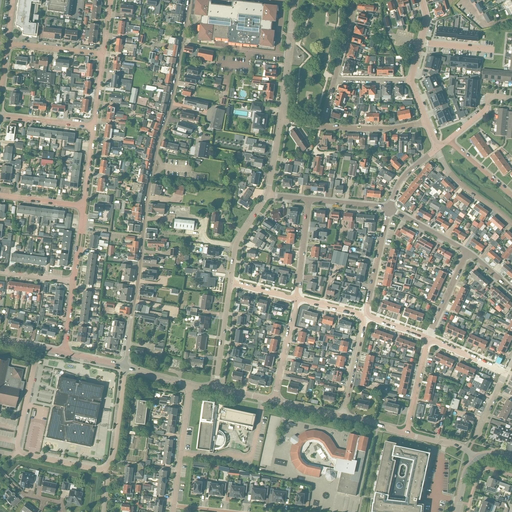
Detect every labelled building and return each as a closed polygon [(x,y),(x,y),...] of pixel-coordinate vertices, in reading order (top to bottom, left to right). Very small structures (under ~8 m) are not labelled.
[(18,0),(15,27),(16,27),(17,27),(18,27),(18,28),(19,28),(19,29),(21,27),(23,30),(21,31),(22,32),(22,33),(22,34),(22,35),(22,36),(36,38),(38,26),(29,25),(27,22),(28,12),(30,1),(32,2),(32,4),(36,5),(37,3),(41,4),(41,0),(18,0)] [(46,0),(46,2),(49,3),(49,4),(48,4),(47,11),(63,13),(63,16),(71,17),(73,0),(46,0)] [(92,8),(93,7),(100,8),(100,6),(101,6),(102,3),(101,3),(101,2),(97,2),(97,0),(93,0),(93,1),(93,5),(86,4),(85,7),(92,8)] [(147,0),(147,6),(155,7),(154,14),(159,15),(161,0),(147,0)] [(194,15),(194,16),(195,16),(200,17),(202,17),(201,20),(201,23),(199,40),(215,42),(215,39),(222,40),(229,40),(228,43),(236,44),(237,43),(242,44),(242,45),(243,45),(249,46),(250,46),(258,47),(258,46),(270,47),(273,47),(273,39),(274,39),(274,33),(274,32),(271,32),(268,32),(269,22),(273,22),(275,22),(276,15),(277,7),(274,7),(262,6),(262,5),(255,4),(248,3),(247,3),(241,3),(240,2),(234,2),(233,2),(233,4),(232,8),(226,7),(225,7),(219,6),(218,6),(211,5),(212,2),(209,2),(209,1),(200,0),(195,0),(194,15)] [(402,0),(404,7),(407,7),(408,12),(411,11),(409,3),(407,0),(402,0)] [(448,10),(447,5),(446,0),(443,1),(442,1),(438,2),(439,5),(440,8),(434,10),(436,17),(444,14),(442,8),(443,8),(442,4),(443,3),(445,11),(448,10)] [(502,4),(506,10),(511,6),(511,0),(508,0),(509,1),(502,4)] [(396,10),(395,7),(394,2),(387,4),(389,9),(390,12),(394,11),(395,15),(398,14),(397,10),(396,10)] [(122,5),(120,13),(127,14),(126,18),(134,19),(134,15),(132,15),(133,7),(122,5)] [(175,15),(183,16),(185,6),(177,5),(176,12),(172,11),(171,13),(176,14),(175,15)] [(172,20),(167,19),(166,23),(175,24),(175,22),(182,24),(183,16),(175,15),(176,14),(171,13),(171,14),(172,14),(171,17),(172,18),(173,19),(173,20),(172,20)] [(375,14),(375,15),(370,14),(370,16),(368,15),(368,16),(359,14),(359,16),(357,21),(359,21),(359,24),(369,27),(370,24),(366,23),(367,19),(371,20),(371,17),(374,18),(374,17),(377,18),(378,14),(375,14)] [(354,34),(358,35),(358,37),(362,38),(367,40),(368,37),(365,36),(367,30),(363,29),(356,27),(355,27),(354,29),(355,30),(354,34)] [(71,30),(70,42),(76,43),(76,39),(78,39),(79,34),(77,34),(77,31),(71,30)] [(81,36),(81,39),(88,40),(88,43),(96,44),(96,38),(89,37),(81,36)] [(360,45),(360,46),(365,47),(366,45),(363,44),(363,43),(361,42),(362,38),(358,37),(353,36),(352,42),(360,45)] [(117,40),(116,46),(136,49),(137,45),(122,44),(123,41),(117,40)] [(365,47),(360,46),(358,46),(358,47),(351,45),(349,51),(360,54),(361,50),(360,50),(360,48),(364,50),(365,47)] [(184,52),(188,53),(192,54),(191,57),(193,58),(194,56),(197,57),(198,49),(185,46),(184,52)] [(197,59),(212,62),(214,52),(199,49),(197,59)] [(349,51),(348,58),(352,59),(355,59),(355,60),(360,61),(361,58),(359,58),(360,55),(360,54),(349,51)] [(428,56),(426,63),(440,66),(441,61),(445,62),(446,58),(439,57),(439,59),(428,56)] [(15,65),(26,66),(27,59),(16,58),(15,65)] [(43,66),(42,72),(46,73),(47,59),(39,58),(39,62),(35,61),(35,62),(35,67),(34,69),(38,70),(39,66),(43,66)] [(114,64),(127,66),(131,66),(134,67),(134,64),(124,63),(121,62),(122,59),(115,58),(114,64)] [(62,68),(63,61),(56,60),(56,67),(54,67),(54,71),(57,71),(57,67),(62,68)] [(472,60),(471,71),(480,72),(481,65),(478,65),(479,60),(472,60)] [(66,68),(65,77),(71,78),(71,74),(72,69),(68,68),(69,61),(63,61),(62,68),(66,68)] [(347,61),(345,67),(353,70),(354,66),(356,66),(356,65),(359,65),(360,63),(359,62),(354,61),(354,63),(347,61)] [(426,63),(425,69),(430,70),(429,74),(436,74),(438,74),(440,66),(426,63)] [(265,77),(270,78),(275,78),(276,71),(276,66),(273,66),(272,70),(270,69),(270,71),(269,71),(270,66),(267,66),(266,70),(265,77)] [(163,73),(167,74),(173,75),(174,69),(165,67),(163,73)] [(188,68),(187,71),(188,71),(187,74),(189,74),(189,75),(197,77),(201,78),(202,74),(203,71),(199,70),(188,68)] [(84,77),(86,77),(91,78),(92,71),(79,70),(78,72),(84,73),(84,77)] [(46,74),(46,73),(42,72),(36,72),(35,82),(49,84),(50,84),(50,78),(51,73),(50,73),(50,75),(46,74)] [(13,85),(18,85),(20,86),(21,80),(23,81),(24,77),(26,77),(27,74),(21,73),(21,77),(21,78),(14,77),(13,85)] [(431,78),(423,81),(425,87),(439,82),(437,76),(436,74),(429,74),(431,78)] [(185,79),(184,81),(185,82),(195,85),(196,82),(199,83),(200,80),(200,78),(197,77),(189,75),(189,77),(187,76),(186,76),(186,79),(185,79)] [(113,76),(112,82),(127,84),(130,84),(130,81),(118,79),(118,76),(113,76)] [(439,82),(425,87),(428,93),(435,90),(436,92),(442,90),(439,82)] [(161,93),(169,94),(171,86),(166,85),(162,84),(161,88),(163,88),(163,89),(165,90),(164,90),(161,90),(156,89),(157,88),(147,86),(146,90),(150,91),(153,91),(161,93)] [(264,84),(263,92),(274,93),(274,85),(264,84)] [(184,89),(182,95),(190,97),(192,91),(194,91),(195,87),(187,85),(187,89),(184,89)] [(340,86),(338,92),(343,93),(349,94),(353,96),(354,96),(355,96),(356,92),(352,91),(352,92),(348,91),(349,87),(344,86),(344,87),(340,86)] [(89,96),(90,89),(76,87),(76,90),(83,91),(83,95),(89,96)] [(359,96),(359,98),(363,98),(363,96),(369,96),(369,87),(363,87),(363,89),(360,89),(360,93),(359,94),(359,96)] [(369,87),(369,96),(375,96),(375,99),(378,99),(380,99),(380,98),(380,92),(375,92),(375,87),(369,87)] [(380,92),(380,98),(383,98),(383,99),(387,99),(391,99),(391,96),(389,96),(389,92),(390,87),(383,87),(383,90),(380,90),(380,92)] [(392,95),(392,98),(395,98),(395,96),(397,96),(397,97),(402,98),(402,96),(402,95),(406,95),(406,92),(406,89),(402,89),(402,87),(396,87),(396,90),(393,90),(392,95)] [(132,88),(129,103),(135,104),(138,89),(132,88)] [(58,112),(59,99),(60,95),(59,95),(60,90),(57,90),(56,105),(52,104),(52,106),(51,111),(58,112)] [(437,95),(430,98),(432,103),(445,98),(442,90),(436,92),(437,95)] [(19,92),(18,92),(13,91),(12,94),(10,105),(20,106),(20,102),(17,101),(19,92)] [(273,100),(274,93),(263,92),(260,91),(260,95),(266,96),(266,100),(273,100)] [(167,105),(169,94),(161,93),(160,93),(160,94),(158,103),(167,105)] [(336,99),(345,102),(346,95),(339,93),(339,95),(337,95),(336,99)] [(123,107),(127,108),(128,108),(129,104),(123,103),(123,100),(121,100),(122,96),(110,95),(109,102),(110,102),(110,103),(111,103),(111,102),(123,104),(123,107)] [(183,105),(188,106),(207,110),(209,103),(185,98),(183,105)] [(445,98),(432,103),(434,109),(442,107),(443,109),(449,107),(445,98)] [(336,106),(341,107),(343,108),(345,102),(336,99),(335,104),(336,104),(336,106)] [(155,107),(159,108),(158,110),(160,111),(160,112),(165,113),(167,105),(162,104),(156,103),(155,107)] [(252,116),(252,121),(255,121),(254,128),(253,132),(258,133),(259,129),(264,130),(266,116),(260,115),(261,113),(261,111),(262,105),(254,103),(253,110),(254,110),(253,112),(252,116)] [(87,113),(87,107),(72,105),(68,105),(68,106),(67,111),(72,112),(72,108),(81,110),(81,113),(87,113)] [(404,106),(402,107),(403,110),(403,112),(405,120),(411,118),(409,110),(405,111),(405,109),(404,106)] [(108,107),(108,114),(123,116),(124,113),(115,112),(115,108),(108,107)] [(344,110),(339,109),(334,107),(333,111),(331,117),(340,119),(342,113),(343,114),(348,115),(349,111),(344,110)] [(444,112),(436,114),(439,120),(450,116),(452,115),(449,107),(443,109),(444,112)] [(214,108),(210,128),(221,131),(226,111),(214,108)] [(180,119),(185,120),(194,122),(196,115),(182,111),(180,119)] [(463,111),(456,113),(459,119),(466,117),(463,111)] [(148,121),(153,122),(161,125),(164,115),(159,113),(158,118),(149,115),(148,121)] [(450,116),(439,120),(441,126),(452,122),(450,116)] [(159,131),(161,125),(153,122),(151,129),(154,130),(159,131)] [(176,129),(174,134),(186,138),(187,133),(186,133),(187,132),(191,133),(193,128),(184,125),(179,123),(177,129),(178,129),(178,130),(176,129)] [(6,131),(6,133),(7,133),(6,134),(14,135),(14,131),(15,128),(16,125),(10,124),(10,127),(7,127),(7,131),(6,131)] [(106,125),(105,132),(119,133),(119,131),(111,130),(112,126),(106,125)] [(145,128),(141,127),(140,131),(143,132),(148,132),(147,136),(156,139),(158,132),(145,128)] [(310,147),(307,142),(298,130),(297,131),(295,128),(290,131),(292,134),(291,135),(299,148),(299,147),(303,152),(310,147)] [(327,150),(328,142),(331,142),(335,142),(335,137),(332,137),(332,134),(323,134),(323,138),(322,138),(322,145),(321,145),(321,150),(327,150)] [(475,146),(483,140),(478,134),(470,139),(475,146)] [(349,140),(349,152),(352,152),(353,135),(346,135),(343,135),(343,140),(346,140),(349,140)] [(359,135),(353,135),(352,152),(355,152),(355,151),(354,150),(353,150),(353,146),(356,147),(356,141),(360,141),(360,146),(365,146),(365,137),(359,137),(359,135)] [(368,137),(368,140),(370,140),(370,141),(375,141),(375,145),(378,145),(378,141),(377,141),(377,140),(377,135),(370,135),(370,137),(368,137)] [(380,142),(379,147),(384,147),(385,145),(387,145),(387,148),(390,148),(390,147),(390,143),(390,142),(388,142),(388,135),(383,135),(383,137),(382,137),(382,142),(381,142),(380,142)] [(400,135),(400,140),(400,141),(399,141),(399,154),(404,154),(404,146),(407,143),(407,142),(408,135),(400,135)] [(145,148),(148,148),(153,149),(155,140),(143,136),(142,139),(147,140),(145,148)] [(417,136),(413,136),(412,144),(417,144),(417,151),(421,151),(421,146),(421,139),(417,139),(417,136)] [(246,139),(245,145),(249,145),(253,146),(252,151),(256,152),(264,154),(264,152),(265,152),(266,146),(261,145),(256,144),(257,140),(246,139)] [(483,140),(475,146),(479,152),(487,146),(483,140)] [(168,143),(167,149),(177,152),(178,149),(187,152),(188,148),(186,148),(186,144),(179,142),(178,146),(168,143)] [(111,144),(109,144),(104,143),(103,149),(120,152),(121,152),(121,149),(110,148),(111,144)] [(200,143),(198,158),(209,160),(211,144),(200,143)] [(487,146),(479,152),(484,158),(492,153),(487,146)] [(490,157),(495,163),(503,158),(498,152),(490,157)] [(151,162),(152,156),(143,154),(139,153),(139,156),(142,157),(142,156),(144,157),(143,159),(145,160),(151,162)] [(254,167),(257,167),(262,168),(263,161),(257,160),(257,158),(251,157),(252,155),(245,153),(245,157),(246,158),(245,161),(250,162),(250,161),(252,161),(251,165),(252,166),(254,167)] [(396,162),(400,158),(404,154),(399,154),(398,153),(397,155),(397,154),(390,162),(393,164),(392,166),(397,171),(401,166),(396,162)] [(332,164),(336,165),(336,160),(337,160),(338,155),(333,154),(333,157),(327,156),(327,160),(325,160),(325,162),(326,162),(326,163),(332,164)] [(320,167),(320,166),(322,158),(316,157),(313,172),(318,173),(318,175),(322,176),(322,172),(323,167),(320,167)] [(80,166),(80,160),(73,159),(67,159),(63,158),(61,158),(60,160),(73,162),(72,165),(80,166)] [(495,163),(499,169),(507,164),(503,158),(495,163)] [(286,165),(284,173),(291,174),(291,173),(297,174),(298,166),(304,167),(305,161),(295,159),(294,165),(293,165),(293,166),(292,166),(286,165)] [(361,161),(360,166),(362,167),(362,168),(362,169),(366,170),(366,169),(367,169),(368,161),(364,160),(363,161),(361,161)] [(111,169),(114,169),(116,169),(117,166),(110,165),(110,166),(107,165),(107,162),(101,161),(101,167),(108,168),(111,169)] [(146,162),(144,161),(143,161),(141,169),(144,169),(149,170),(151,163),(146,162)] [(348,176),(351,176),(355,177),(357,165),(356,164),(357,162),(351,161),(350,167),(348,176)] [(428,164),(424,169),(439,180),(443,177),(439,173),(437,176),(434,173),(433,173),(432,172),(431,171),(433,168),(434,169),(437,166),(431,162),(429,164),(428,164)] [(2,166),(1,173),(11,174),(12,169),(20,170),(20,166),(12,164),(11,167),(2,166)] [(511,170),(507,164),(499,169),(504,175),(511,170)] [(26,185),(28,169),(29,165),(27,165),(26,172),(25,172),(25,177),(22,176),(21,184),(26,185)] [(381,169),(378,175),(383,178),(383,179),(388,182),(389,181),(390,181),(393,176),(391,174),(389,173),(387,172),(381,169)] [(420,174),(426,178),(429,180),(431,178),(435,181),(433,184),(434,185),(439,180),(424,169),(420,174)] [(1,173),(0,180),(3,180),(3,183),(10,184),(11,175),(11,174),(1,173)] [(139,183),(147,185),(148,176),(143,175),(143,176),(135,174),(140,176),(140,179),(138,178),(138,182),(139,183)] [(251,184),(253,185),(258,185),(259,179),(260,179),(260,177),(259,176),(259,175),(253,174),(252,177),(250,176),(249,177),(248,182),(249,183),(251,183),(251,184)] [(424,180),(426,178),(420,174),(417,178),(427,186),(428,184),(424,180)] [(311,191),(317,192),(318,184),(312,184),(307,184),(308,175),(305,175),(303,175),(303,179),(303,185),(307,186),(306,189),(311,190),(311,191)] [(440,195),(446,188),(450,184),(443,177),(439,180),(434,185),(432,187),(437,192),(440,195)] [(417,178),(413,183),(418,187),(421,184),(426,188),(427,189),(429,188),(427,186),(417,178)] [(296,179),(290,179),(290,180),(283,180),(283,187),(291,188),(291,182),(296,183),(296,179)] [(335,180),(335,184),(335,188),(336,188),(335,194),(342,195),(343,187),(339,186),(340,181),(335,180)] [(70,182),(64,181),(64,182),(60,181),(59,188),(63,188),(64,184),(70,185),(69,188),(77,189),(77,183),(70,182)] [(132,191),(135,192),(136,192),(145,194),(146,185),(139,184),(134,183),(132,191)] [(413,183),(410,187),(416,192),(417,190),(417,189),(418,187),(413,183)] [(453,195),(451,193),(455,189),(450,184),(446,188),(449,191),(442,198),(446,202),(453,195)] [(152,191),(152,195),(160,196),(162,186),(153,185),(152,191)] [(374,192),(375,185),(372,185),(371,190),(368,190),(367,197),(374,198),(374,192)] [(185,189),(177,187),(175,194),(183,196),(183,194),(184,192),(185,189)] [(374,192),(374,198),(380,198),(381,193),(384,188),(381,187),(379,192),(374,192)] [(414,193),(414,194),(416,195),(420,199),(422,196),(418,193),(416,192),(410,187),(406,192),(411,196),(414,193)] [(241,205),(247,208),(251,202),(247,200),(252,192),(248,190),(243,197),(242,196),(239,202),(242,203),(241,205)] [(134,202),(135,202),(135,203),(143,204),(145,194),(136,192),(135,197),(134,202)] [(406,192),(402,196),(412,204),(414,202),(410,199),(409,199),(411,196),(406,192)] [(458,200),(462,203),(465,198),(459,194),(456,198),(453,202),(455,204),(458,200)] [(413,212),(415,208),(416,207),(413,205),(412,204),(402,196),(398,201),(399,201),(398,204),(402,207),(403,206),(407,209),(409,206),(411,208),(410,211),(413,212)] [(471,202),(465,198),(462,203),(464,205),(461,208),(465,211),(468,207),(471,202)] [(432,201),(430,205),(429,206),(438,211),(442,205),(433,200),(432,201)] [(449,201),(445,206),(454,213),(457,210),(451,206),(453,204),(449,201)] [(125,210),(124,211),(142,213),(143,205),(134,204),(134,207),(133,207),(132,211),(125,210)] [(156,205),(154,214),(155,214),(164,215),(165,205),(156,204),(156,205)] [(473,209),(469,214),(472,217),(476,211),(479,213),(482,209),(477,204),(473,209)] [(419,210),(416,214),(423,218),(425,213),(421,211),(423,207),(421,205),(419,209),(419,210)] [(287,215),(286,218),(288,218),(294,219),(294,225),(297,225),(299,215),(297,215),(298,209),(291,208),(291,210),(288,209),(287,214),(287,215)] [(488,213),(482,209),(479,213),(484,216),(481,220),(483,222),(486,217),(485,217),(488,213)] [(270,219),(273,221),(273,220),(278,218),(278,220),(282,219),(281,215),(282,215),(285,216),(286,210),(282,210),(282,213),(280,212),(279,211),(271,213),(273,217),(270,218),(270,219)] [(458,215),(463,218),(467,213),(462,210),(458,215)] [(142,213),(124,211),(124,212),(128,212),(128,214),(133,214),(132,217),(135,217),(135,221),(141,222),(142,213)] [(317,211),(317,214),(315,213),(314,217),(317,217),(322,218),(322,222),(320,222),(319,227),(326,227),(326,223),(325,222),(325,218),(325,212),(317,211)] [(429,222),(431,217),(432,217),(435,213),(432,211),(430,216),(425,213),(423,218),(429,222)] [(332,213),(331,217),(331,219),(334,219),(334,222),(338,222),(338,219),(339,219),(339,213),(332,213)] [(354,228),(354,225),(354,221),(352,220),(353,215),(344,214),(344,219),(344,221),(346,221),(349,222),(348,229),(349,230),(349,231),(353,232),(353,230),(354,228)] [(435,223),(441,226),(444,222),(440,219),(442,215),(439,214),(437,218),(435,223)] [(221,235),(223,223),(218,223),(219,216),(213,215),(212,222),(215,222),(213,234),(221,235)] [(374,217),(364,216),(363,223),(369,223),(368,232),(374,232),(375,221),(374,221),(374,217)] [(458,216),(456,221),(455,222),(460,225),(463,219),(458,216)] [(494,217),(490,221),(486,224),(488,226),(492,223),(495,226),(499,222),(494,217)] [(174,229),(194,231),(195,222),(175,220),(174,229)] [(444,222),(441,226),(447,230),(450,225),(451,225),(453,221),(450,220),(448,224),(444,222)] [(129,232),(139,233),(140,226),(135,225),(135,222),(128,221),(128,226),(130,227),(129,232)] [(266,221),(263,226),(267,229),(269,230),(271,228),(279,233),(281,228),(281,227),(278,225),(274,222),(273,224),(273,225),(270,223),(266,221)] [(481,221),(476,228),(479,230),(480,230),(484,225),(484,224),(481,221)] [(499,222),(495,226),(499,230),(496,233),(498,235),(501,231),(505,226),(499,222)] [(451,234),(458,238),(460,232),(456,230),(459,226),(456,225),(454,229),(451,234)] [(399,238),(399,237),(402,233),(406,235),(409,231),(403,227),(400,231),(397,230),(395,235),(399,237),(399,238)] [(278,236),(278,238),(294,240),(295,235),(291,234),(291,233),(294,233),(295,229),(290,229),(286,228),(286,232),(288,232),(287,234),(287,237),(278,236)] [(63,234),(63,237),(70,238),(71,232),(64,231),(64,230),(59,229),(58,233),(63,234)] [(157,230),(147,229),(146,239),(155,240),(156,237),(155,237),(155,235),(157,235),(157,230)] [(314,232),(313,239),(318,240),(319,240),(323,240),(324,237),(326,237),(327,230),(322,230),(321,233),(314,232)] [(415,234),(409,231),(406,235),(411,238),(408,242),(411,243),(413,239),(415,234)] [(465,235),(460,232),(458,238),(464,241),(467,236),(469,232),(467,231),(465,235)] [(506,237),(509,240),(511,237),(511,235),(508,231),(504,235),(500,239),(502,240),(506,237)] [(255,238),(263,242),(265,239),(266,239),(268,237),(262,234),(258,232),(255,238)] [(469,244),(475,248),(478,244),(475,242),(478,238),(475,235),(472,239),(472,240),(469,244)] [(104,244),(104,241),(102,241),(99,240),(99,237),(92,236),(91,242),(104,244)] [(255,246),(260,249),(262,250),(266,244),(263,242),(255,238),(252,243),(256,245),(255,246)] [(278,238),(278,240),(287,241),(286,244),(286,246),(282,246),(282,249),(289,250),(290,244),(293,245),(294,242),(294,240),(278,238)] [(419,249),(420,246),(424,248),(427,242),(420,239),(418,244),(417,243),(415,248),(417,249),(418,248),(419,249)] [(499,245),(495,241),(494,241),(491,245),(493,247),(490,251),(487,255),(492,260),(496,255),(492,252),(495,249),(499,245)] [(161,242),(148,242),(148,247),(156,247),(155,252),(160,252),(161,247),(167,248),(167,243),(167,242),(161,242)] [(333,249),(341,251),(343,243),(335,242),(333,249)] [(433,246),(427,242),(424,248),(422,250),(426,252),(426,253),(426,254),(428,255),(431,251),(430,251),(433,246)] [(482,246),(478,244),(475,248),(481,252),(484,248),(485,248),(487,244),(485,243),(482,246)] [(410,252),(416,255),(419,257),(422,252),(419,250),(417,253),(413,251),(414,249),(412,247),(410,252)] [(202,257),(206,258),(211,258),(211,255),(218,257),(219,249),(208,248),(207,255),(202,254),(202,257)] [(356,252),(362,253),(362,256),(369,258),(370,252),(363,250),(357,248),(356,252)] [(440,248),(437,252),(437,253),(436,253),(434,257),(436,258),(439,254),(443,257),(446,251),(440,248)] [(510,255),(506,251),(505,250),(502,248),(500,250),(504,253),(503,255),(500,259),(496,255),(492,260),(498,265),(501,260),(502,261),(504,258),(506,259),(510,255)] [(280,252),(279,253),(281,254),(285,255),(285,257),(281,256),(281,258),(292,260),(292,258),(292,255),(289,255),(289,250),(290,250),(289,250),(282,249),(280,249),(280,252)] [(334,251),(331,263),(345,267),(348,254),(344,253),(344,252),(342,252),(341,252),(341,253),(334,251)] [(452,255),(446,251),(443,257),(447,259),(445,263),(448,264),(450,260),(452,255)] [(152,259),(144,258),(143,262),(148,263),(156,264),(157,260),(159,261),(159,259),(163,260),(164,257),(157,256),(157,258),(152,257),(152,259)] [(217,262),(206,261),(203,260),(202,268),(203,268),(203,271),(209,272),(209,269),(216,270),(217,262)] [(501,270),(507,274),(510,270),(507,267),(510,263),(508,261),(505,265),(501,270)] [(256,266),(261,267),(262,264),(253,262),(253,265),(253,266),(253,267),(246,266),(245,274),(252,275),(253,271),(255,271),(256,266)] [(310,265),(309,272),(312,273),(315,273),(316,273),(317,273),(318,269),(315,268),(322,269),(322,268),(326,269),(329,269),(330,263),(327,263),(323,262),(318,262),(317,266),(310,265)] [(359,267),(359,269),(366,271),(367,265),(358,263),(358,266),(359,267)] [(261,279),(267,281),(269,274),(266,273),(267,269),(264,269),(265,265),(262,264),(261,267),(260,272),(263,273),(261,279)] [(124,281),(128,282),(133,282),(134,278),(134,276),(135,270),(130,269),(130,266),(125,265),(122,265),(121,268),(126,269),(124,281)] [(279,284),(285,285),(287,278),(289,279),(290,275),(288,274),(289,270),(280,268),(279,268),(278,271),(278,272),(285,274),(284,277),(281,276),(279,284)] [(364,277),(366,271),(359,269),(352,268),(351,271),(357,272),(358,273),(357,275),(364,277)] [(393,273),(394,269),(387,268),(385,274),(393,276),(402,278),(402,274),(399,274),(393,273)] [(208,287),(214,288),(214,287),(215,283),(214,283),(215,280),(210,279),(209,277),(210,277),(209,275),(201,274),(202,271),(192,269),(192,273),(197,274),(195,280),(205,282),(204,286),(208,287)] [(435,275),(435,276),(444,280),(447,274),(440,271),(434,269),(433,271),(439,274),(437,277),(435,275)] [(142,279),(153,281),(154,276),(156,277),(157,271),(150,270),(150,273),(144,272),(142,279)] [(269,274),(267,281),(273,282),(275,275),(275,271),(272,271),(271,275),(269,274)] [(470,276),(474,279),(475,280),(480,275),(475,271),(470,276)] [(363,283),(364,277),(357,275),(349,273),(349,277),(356,279),(356,281),(363,283)] [(385,274),(384,280),(391,282),(397,283),(397,280),(393,279),(393,280),(392,280),(393,276),(385,274)] [(442,285),(444,280),(435,276),(432,274),(431,277),(436,279),(435,282),(442,285)] [(471,286),(472,287),(473,287),(477,282),(480,284),(484,279),(480,275),(475,280),(471,286)] [(327,278),(320,277),(318,284),(309,282),(307,289),(311,291),(314,292),(314,291),(315,291),(316,286),(322,287),(324,281),(326,282),(327,278)] [(439,291),(442,285),(435,282),(427,279),(425,282),(433,286),(432,288),(439,291)] [(489,283),(484,279),(480,284),(474,291),(476,292),(477,291),(482,286),(484,288),(489,283)] [(395,290),(398,291),(403,292),(403,289),(402,289),(402,288),(399,287),(399,286),(391,285),(391,282),(384,280),(383,286),(390,288),(395,289),(395,290)] [(341,283),(335,281),(334,281),(332,288),(328,287),(326,294),(334,296),(335,290),(339,291),(341,283)] [(27,285),(21,284),(19,299),(20,299),(20,292),(23,292),(22,303),(25,303),(26,292),(27,285)] [(121,301),(125,301),(130,302),(131,298),(131,296),(132,290),(127,289),(127,286),(122,285),(119,284),(118,288),(123,289),(121,301)] [(345,299),(350,300),(354,285),(350,284),(349,289),(351,289),(350,292),(347,292),(345,299)] [(354,285),(350,300),(355,301),(359,302),(361,294),(357,293),(356,294),(357,289),(359,289),(360,286),(354,285)] [(147,290),(144,289),(141,289),(140,295),(151,297),(151,293),(154,293),(154,288),(148,286),(147,290)] [(436,297),(439,291),(432,288),(427,286),(426,288),(431,291),(430,293),(429,294),(436,297)] [(55,292),(55,295),(63,297),(63,292),(62,291),(62,288),(56,287),(55,289),(52,289),(51,292),(55,292)] [(491,293),(495,295),(494,297),(495,298),(497,297),(500,293),(495,288),(495,289),(492,287),(490,291),(492,292),(491,293)] [(461,288),(459,293),(466,297),(467,294),(472,296),(473,293),(468,291),(466,290),(461,288)] [(427,299),(429,300),(434,302),(436,297),(429,294),(430,293),(423,290),(421,293),(423,294),(428,296),(427,299)] [(465,299),(470,302),(472,303),(473,300),(466,297),(459,293),(456,299),(463,302),(465,299)] [(500,293),(497,297),(499,299),(501,301),(505,297),(500,293)] [(201,310),(207,311),(209,311),(211,301),(212,301),(213,297),(203,295),(201,310)] [(248,306),(250,307),(251,304),(252,304),(253,300),(250,299),(250,298),(242,296),(241,299),(241,300),(240,303),(245,305),(248,305),(248,306)] [(501,301),(500,303),(502,305),(504,303),(506,305),(504,306),(509,310),(511,305),(511,304),(509,302),(510,301),(505,297),(501,301)] [(387,310),(393,312),(397,300),(395,305),(392,304),(394,298),(391,298),(389,303),(387,310)] [(461,308),(462,305),(462,304),(463,304),(463,305),(467,307),(468,305),(463,302),(456,299),(454,305),(461,308)] [(260,300),(258,305),(258,307),(262,308),(260,314),(262,315),(261,318),(266,320),(268,314),(265,313),(267,302),(260,300)] [(398,314),(400,309),(401,307),(397,306),(399,301),(397,300),(393,312),(398,314)] [(381,308),(387,310),(389,303),(383,301),(381,308)] [(275,304),(274,309),(273,311),(275,311),(274,312),(277,313),(277,314),(281,315),(282,313),(284,306),(275,304)] [(142,306),(136,305),(135,311),(140,313),(140,314),(141,314),(143,313),(149,314),(150,307),(142,306)] [(461,308),(454,305),(451,310),(456,312),(458,314),(459,311),(460,309),(461,310),(460,311),(464,313),(466,310),(461,308)] [(120,307),(119,314),(121,314),(124,315),(129,315),(130,308),(125,307),(120,307)] [(404,316),(410,318),(412,311),(406,309),(404,316)] [(410,318),(415,320),(418,313),(415,312),(412,311),(410,318)] [(301,322),(300,325),(305,326),(306,324),(305,323),(307,323),(309,324),(310,320),(312,313),(306,312),(304,319),(302,318),(301,322)] [(12,321),(11,323),(10,328),(18,329),(19,323),(20,320),(23,321),(24,315),(18,313),(17,319),(17,322),(12,321)] [(135,314),(134,317),(150,320),(149,323),(154,324),(156,316),(148,315),(149,314),(143,313),(141,314),(140,314),(140,315),(135,314)] [(248,313),(248,315),(245,315),(244,318),(238,317),(237,325),(242,325),(245,326),(246,325),(246,321),(250,321),(251,314),(248,313)] [(308,327),(308,330),(316,332),(318,327),(316,326),(317,322),(316,322),(317,320),(318,315),(312,313),(310,320),(314,321),(312,325),(313,325),(312,328),(308,327)] [(418,313),(415,320),(421,322),(423,318),(424,319),(426,316),(421,314),(418,313)] [(37,327),(39,321),(39,317),(36,316),(34,323),(31,322),(30,325),(25,324),(26,322),(23,322),(22,327),(24,328),(24,331),(32,332),(33,326),(37,327)] [(156,316),(154,324),(154,325),(158,326),(160,327),(160,324),(163,324),(164,326),(166,327),(167,326),(169,319),(156,316)] [(197,332),(198,333),(203,333),(204,330),(205,330),(207,330),(208,321),(209,321),(210,318),(199,316),(198,320),(197,321),(195,322),(194,323),(194,325),(195,327),(196,328),(198,329),(197,332)] [(446,332),(451,335),(454,328),(449,325),(451,321),(452,321),(454,317),(451,316),(448,323),(446,328),(447,329),(446,332)] [(120,319),(116,318),(114,318),(114,321),(115,322),(114,327),(124,329),(125,323),(120,322),(120,319)] [(334,319),(329,318),(326,331),(329,332),(331,326),(332,326),(332,324),(334,319)] [(40,334),(47,336),(50,320),(47,319),(45,328),(42,327),(40,334)] [(451,335),(457,337),(460,330),(457,329),(459,324),(461,320),(458,319),(456,323),(457,323),(455,328),(454,328),(451,335)] [(50,320),(47,336),(54,337),(55,330),(51,329),(52,324),(55,325),(56,321),(50,320)] [(344,329),(346,322),(340,320),(338,327),(336,327),(335,331),(339,331),(340,328),(344,329)] [(346,322),(344,329),(348,330),(348,334),(351,334),(352,331),(353,331),(354,330),(354,329),(353,328),(351,327),(352,323),(346,322)] [(460,330),(457,337),(463,340),(465,335),(466,333),(463,332),(465,327),(462,325),(460,330)] [(279,336),(280,331),(263,327),(260,326),(259,334),(265,335),(266,331),(272,332),(271,334),(279,336)] [(237,330),(236,337),(243,338),(244,334),(248,335),(248,332),(247,332),(247,330),(244,330),(243,331),(242,331),(237,330)] [(373,337),(378,339),(379,340),(381,332),(376,330),(374,334),(372,333),(371,337),(373,337)] [(299,332),(298,337),(315,341),(316,338),(309,337),(310,335),(307,334),(304,333),(299,332)] [(387,335),(381,332),(379,340),(377,345),(380,346),(381,341),(380,341),(380,340),(385,342),(387,335)] [(467,342),(473,344),(478,333),(476,332),(474,337),(470,335),(467,342)] [(479,347),(482,340),(484,335),(481,334),(479,339),(476,338),(478,333),(473,344),(479,347)] [(258,338),(257,340),(257,342),(260,343),(260,342),(260,340),(261,338),(264,339),(265,335),(259,334),(258,338)] [(324,336),(323,342),(325,342),(325,343),(327,343),(328,341),(328,339),(332,340),(333,336),(327,335),(326,334),(325,334),(325,336),(324,336)] [(498,337),(510,343),(511,338),(511,337),(505,334),(504,337),(499,335),(498,337)] [(393,337),(387,335),(385,342),(383,347),(386,348),(387,344),(386,343),(386,342),(391,344),(393,337)] [(207,338),(202,337),(197,336),(195,349),(205,351),(205,350),(204,350),(205,344),(206,344),(207,338)] [(485,342),(482,340),(479,347),(484,349),(487,343),(489,337),(487,336),(485,342)] [(86,338),(78,337),(77,342),(84,343),(84,344),(87,344),(87,347),(93,348),(93,345),(89,345),(89,341),(85,341),(86,338)] [(235,343),(240,344),(242,344),(247,345),(247,342),(243,342),(243,338),(236,337),(235,343)] [(500,345),(507,349),(510,343),(498,337),(498,338),(503,340),(501,343),(496,341),(493,339),(493,340),(492,339),(491,341),(493,342),(500,345)] [(397,352),(399,353),(404,340),(398,338),(395,345),(400,347),(399,348),(398,347),(397,352)] [(410,342),(404,340),(399,353),(400,353),(401,348),(405,349),(405,350),(404,350),(403,354),(402,357),(405,358),(406,354),(405,354),(407,349),(410,342)] [(407,349),(415,352),(416,349),(414,348),(415,344),(410,342),(407,349)] [(162,352),(163,347),(164,343),(158,344),(158,346),(155,346),(155,350),(162,352)] [(116,351),(117,345),(108,344),(107,349),(106,349),(105,352),(111,353),(112,350),(116,351)] [(275,353),(276,347),(270,345),(269,349),(263,348),(262,353),(267,354),(268,351),(275,353)] [(333,345),(332,349),(339,351),(342,352),(346,353),(348,348),(334,345),(333,345)] [(500,345),(499,348),(497,353),(500,354),(501,353),(504,354),(507,349),(500,345)] [(296,347),(295,352),(309,355),(314,356),(315,353),(312,353),(309,352),(309,353),(306,352),(306,350),(303,349),(301,348),(296,347)] [(233,357),(238,358),(239,358),(239,352),(245,353),(246,349),(236,348),(236,350),(234,349),(233,357)] [(190,354),(189,360),(192,360),(192,366),(195,367),(196,367),(203,368),(204,361),(198,360),(199,358),(196,358),(196,355),(190,354)] [(440,363),(443,356),(437,354),(435,357),(434,357),(433,361),(434,362),(434,361),(439,363),(440,363)] [(448,359),(443,356),(440,363),(439,363),(439,365),(438,367),(437,368),(437,370),(439,371),(440,369),(441,365),(440,365),(441,364),(445,365),(443,371),(448,359)] [(19,390),(21,391),(23,382),(21,381),(23,370),(13,368),(10,367),(8,367),(10,359),(0,357),(0,404),(15,408),(17,399),(18,399),(18,398),(19,390)] [(454,361),(448,359),(443,371),(445,372),(447,368),(446,367),(446,366),(451,368),(450,371),(452,372),(455,366),(453,364),(454,361)] [(329,360),(328,364),(336,366),(338,367),(343,368),(344,363),(330,360),(329,360)] [(248,365),(241,364),(234,362),(232,367),(241,369),(240,374),(234,372),(233,377),(232,376),(232,377),(233,377),(232,380),(241,382),(242,378),(243,374),(242,374),(243,369),(244,370),(244,371),(247,372),(248,365)] [(292,362),(291,367),(308,371),(309,366),(300,364),(292,362)] [(403,370),(411,372),(412,366),(405,364),(399,363),(399,366),(404,367),(403,370)] [(461,373),(464,366),(459,363),(455,370),(460,372),(459,373),(458,372),(456,377),(459,378),(461,373)] [(470,368),(464,366),(461,373),(465,374),(465,375),(464,375),(461,382),(463,382),(467,375),(470,368)] [(249,379),(248,382),(251,383),(251,384),(258,385),(262,368),(259,367),(258,371),(257,374),(257,375),(254,375),(253,375),(253,376),(250,375),(249,379)] [(262,368),(258,385),(265,387),(265,386),(269,387),(271,379),(266,378),(266,379),(263,378),(264,372),(267,373),(268,369),(265,369),(264,369),(262,368)] [(471,388),(471,387),(472,385),(474,381),(476,375),(474,374),(476,371),(470,368),(467,375),(471,377),(469,383),(470,383),(468,387),(471,388)] [(409,378),(411,372),(403,370),(398,369),(397,372),(403,373),(402,376),(409,378)] [(395,381),(408,384),(409,378),(402,376),(392,374),(391,376),(401,379),(401,382),(395,381)] [(480,377),(476,375),(474,381),(482,384),(488,388),(491,383),(479,378),(480,377)] [(290,379),(297,381),(297,382),(303,383),(308,384),(309,380),(304,379),(291,376),(290,379)] [(52,409),(46,438),(63,441),(64,440),(66,441),(66,442),(90,447),(94,429),(93,429),(93,427),(94,427),(99,405),(93,403),(93,401),(100,402),(103,387),(79,382),(78,385),(76,385),(76,382),(59,378),(57,389),(56,390),(59,391),(59,393),(56,392),(53,406),(56,407),(55,409),(52,409)] [(407,390),(408,384),(395,381),(395,384),(400,385),(399,388),(407,390)] [(488,388),(482,384),(474,381),(472,385),(477,387),(480,389),(482,390),(486,392),(488,388)] [(289,385),(288,392),(297,394),(298,390),(299,387),(298,387),(299,384),(295,383),(291,382),(290,385),(289,385)] [(334,402),(334,400),(335,395),(334,394),(335,390),(336,390),(337,386),(325,383),(324,387),(329,388),(329,391),(331,392),(330,394),(325,392),(323,400),(334,402)] [(373,391),(382,393),(384,385),(380,384),(379,391),(377,391),(377,389),(373,388),(373,391)] [(407,390),(399,388),(397,388),(396,391),(398,392),(398,394),(405,396),(407,390)] [(426,388),(425,394),(438,397),(438,394),(434,393),(434,394),(433,394),(434,390),(426,388)] [(358,407),(359,408),(368,410),(369,403),(364,401),(365,397),(368,397),(369,393),(362,392),(362,396),(361,401),(359,400),(358,407)] [(455,399),(457,395),(454,393),(452,398),(449,408),(457,410),(460,401),(455,399)] [(428,404),(433,405),(440,406),(441,404),(437,403),(438,398),(432,396),(438,397),(425,394),(424,400),(429,401),(428,404)] [(467,400),(480,406),(482,401),(475,398),(469,395),(469,396),(467,400)] [(167,403),(172,404),(177,405),(178,397),(172,396),(171,400),(167,399),(160,398),(160,404),(166,405),(167,403)] [(386,403),(384,411),(393,413),(392,415),(397,416),(398,411),(399,409),(402,410),(401,412),(402,412),(403,407),(395,405),(394,405),(395,401),(396,401),(396,399),(393,398),(393,400),(388,399),(387,403),(386,403)] [(478,410),(480,406),(467,400),(464,406),(467,408),(469,406),(471,407),(473,408),(478,410)] [(138,401),(135,424),(145,425),(148,402),(138,401)] [(198,449),(198,450),(207,451),(210,451),(213,452),(214,452),(214,450),(214,448),(215,449),(218,448),(221,447),(223,445),(224,442),(224,439),(223,436),(222,434),(219,432),(218,432),(218,430),(220,422),(245,428),(244,429),(245,430),(245,431),(246,431),(248,432),(251,432),(252,432),(252,431),(255,417),(255,416),(255,415),(254,415),(251,414),(248,414),(228,409),(223,408),(224,405),(216,404),(215,406),(203,404),(203,405),(198,449)] [(418,404),(415,417),(421,418),(424,406),(418,404)] [(504,406),(502,411),(511,416),(509,415),(510,412),(511,412),(511,409),(504,406)] [(434,416),(435,410),(431,409),(430,414),(429,414),(428,421),(436,423),(437,420),(437,419),(438,417),(434,416)] [(511,420),(511,416),(502,411),(499,417),(506,420),(507,418),(511,420)] [(455,424),(454,427),(457,428),(466,431),(467,428),(469,429),(471,424),(472,424),(474,420),(472,419),(472,418),(463,415),(461,422),(459,421),(459,422),(456,421),(455,424)] [(495,429),(494,434),(498,435),(496,440),(502,441),(502,440),(510,443),(511,437),(511,428),(510,431),(505,429),(504,430),(500,429),(499,430),(495,429)] [(338,476),(340,477),(337,492),(356,496),(368,438),(350,434),(346,453),(336,451),(329,439),(330,438),(322,432),(314,430),(305,432),(297,437),(295,435),(291,438),(290,442),(292,444),(290,453),(292,462),(297,469),(304,474),(319,478),(320,474),(323,475),(323,474),(325,474),(325,477),(327,480),(332,481),(335,479),(336,477),(338,477),(338,476)] [(375,495),(376,495),(375,500),(375,501),(374,500),(372,511),(419,511),(420,505),(417,505),(417,504),(417,500),(419,501),(424,478),(429,454),(400,448),(400,449),(395,448),(390,447),(385,446),(375,495)] [(126,469),(125,472),(126,472),(126,475),(133,476),(135,476),(135,473),(133,473),(133,469),(132,469),(127,468),(127,469),(126,469)] [(20,477),(20,478),(20,479),(21,479),(22,479),(21,481),(25,482),(24,488),(29,489),(30,483),(33,484),(33,483),(36,484),(37,477),(39,471),(35,471),(34,476),(23,473),(23,475),(22,475),(21,475),(21,476),(20,476),(20,477)] [(133,476),(126,475),(125,482),(135,483),(136,479),(142,480),(142,478),(137,477),(132,476),(133,476)] [(165,484),(166,478),(152,476),(144,475),(144,478),(159,480),(159,483),(165,484)] [(56,485),(42,482),(43,478),(39,477),(37,486),(37,485),(41,486),(41,487),(41,486),(43,486),(42,492),(46,493),(46,491),(54,493),(53,494),(54,494),(56,485)] [(487,486),(486,490),(495,494),(496,490),(496,489),(497,485),(505,488),(504,491),(508,493),(510,493),(511,488),(511,486),(510,486),(489,478),(486,486),(487,486)] [(204,489),(205,482),(196,480),(195,486),(194,486),(194,490),(195,490),(194,493),(195,493),(195,494),(200,494),(200,493),(201,494),(201,488),(204,488),(204,489)] [(215,495),(217,483),(208,482),(207,489),(207,488),(210,489),(209,495),(214,496),(214,495),(215,495)] [(235,498),(236,498),(238,487),(232,487),(232,483),(229,482),(228,491),(231,491),(230,498),(235,498)] [(225,491),(226,484),(217,483),(215,495),(217,496),(222,497),(222,490),(225,490),(225,491)] [(238,487),(236,498),(238,498),(238,499),(243,499),(243,493),(246,493),(248,484),(244,484),(244,486),(241,486),(241,488),(238,487)] [(124,485),(124,493),(127,494),(126,497),(132,498),(133,494),(133,490),(131,490),(131,486),(129,486),(124,485)] [(250,485),(249,494),(249,493),(252,494),(251,500),(256,501),(256,500),(257,500),(259,490),(259,487),(256,487),(253,487),(253,485),(250,485)] [(259,490),(257,500),(259,500),(259,501),(264,502),(264,495),(267,495),(267,496),(268,489),(269,487),(265,486),(265,488),(262,488),(259,487),(259,490)] [(4,492),(5,493),(3,495),(3,498),(4,501),(4,502),(6,500),(10,505),(10,504),(13,507),(16,504),(20,500),(17,497),(16,498),(13,495),(14,493),(14,494),(13,493),(12,494),(10,491),(8,487),(7,488),(8,488),(4,492)] [(277,502),(278,503),(280,492),(274,491),(274,489),(271,489),(270,496),(273,496),(272,503),(277,503),(277,502)] [(280,492),(278,503),(280,503),(280,504),(285,504),(285,497),(289,498),(290,498),(291,489),(286,489),(286,493),(280,492)] [(67,502),(77,504),(76,505),(81,506),(82,502),(80,502),(82,494),(79,493),(80,491),(75,490),(75,492),(70,491),(67,502)] [(304,493),(304,495),(298,494),(297,497),(296,497),(296,501),(297,501),(296,504),(297,505),(302,506),(302,505),(303,505),(304,499),(306,500),(307,500),(307,493),(304,493)] [(483,501),(481,509),(490,511),(492,505),(498,507),(500,504),(489,500),(489,499),(488,500),(490,501),(489,503),(483,501)] [(34,511),(36,511),(30,507),(30,506),(27,503),(22,510),(24,511),(34,511)]
